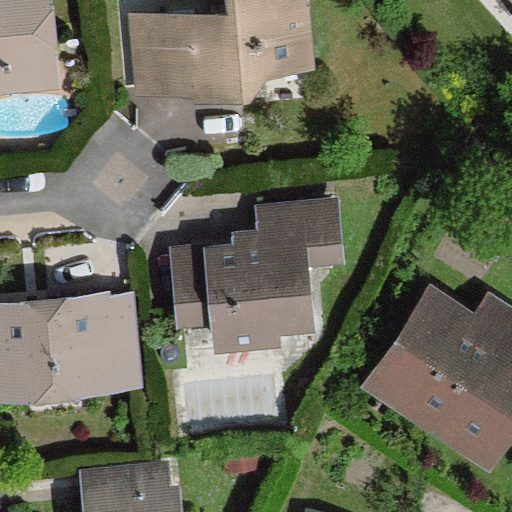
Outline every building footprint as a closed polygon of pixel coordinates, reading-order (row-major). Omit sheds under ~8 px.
[(0,0),(0,85),(49,81),(40,0),(0,0)] [(134,19),(141,91),(202,86),(201,71),(222,69),(240,92),(272,67),(311,62),(304,12),(298,13),(295,0),(231,0),(234,15),(192,21),(191,14),(134,19)] [(242,243),(179,248),(185,314),(220,311),(222,339),(279,335),(278,319),(314,316),(309,253),(341,250),(337,201),(265,206),(267,229),(241,231),(242,243)] [(446,294),(378,389),(409,411),(421,396),(488,445),(511,414),(511,309),(496,297),(482,316),(446,294)] [(0,304),(0,359),(2,387),(136,377),(130,295),(35,302),(0,304)] [(89,473),(93,511),(175,511),(174,497),(165,497),(163,467),(89,473)]
